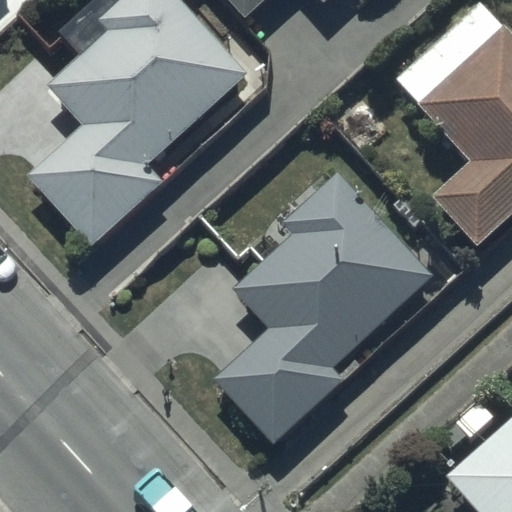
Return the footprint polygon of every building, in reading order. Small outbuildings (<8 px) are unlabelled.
[(85,142),(29,195),(96,266),(165,200),(150,185),(250,90),(164,0),(142,0),(99,41),(107,50),(49,105),(85,142)] [(181,0),(189,8),(197,0),(208,0),(245,39),(287,0),(303,0),(324,21),(346,0),(181,0)] [(511,54),(482,20),(395,99),(473,184),(433,221),(478,270),(511,238),(511,54)] [(435,293),(343,192),(286,244),(297,256),(236,310),(272,350),(217,399),(276,464),(346,400),(333,386),(435,293)] [(511,511),(511,439),(447,500),(457,511),(511,511)]
